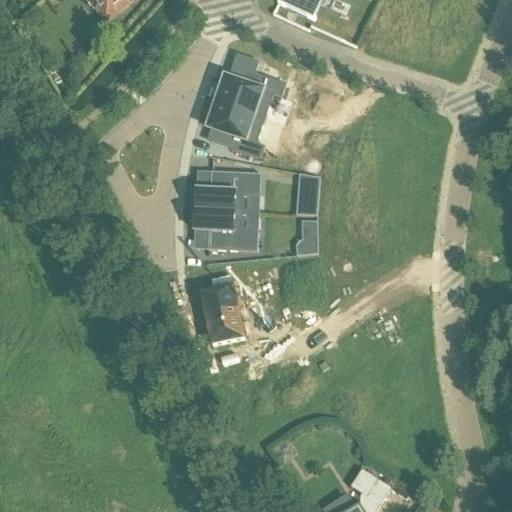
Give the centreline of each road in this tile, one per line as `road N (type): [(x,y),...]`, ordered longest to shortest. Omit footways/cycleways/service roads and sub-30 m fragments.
road 1 (residential): [(257,511),(0,103)]
road 2 (residential): [(474,511),(451,307),(457,206),(478,112)]
road 3 (residential): [(183,292),(183,160),(200,98),(239,19)]
road 4 (residential): [(478,112),(282,43),(239,19)]
